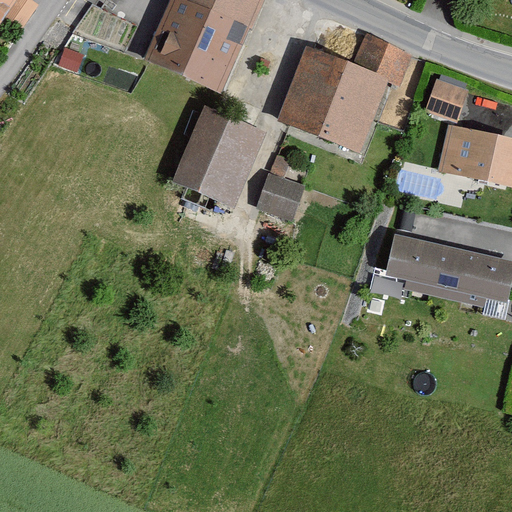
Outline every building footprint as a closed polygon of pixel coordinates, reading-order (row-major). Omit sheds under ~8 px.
[(0,0),(0,24),(18,0),(0,0)] [(264,0),(173,0),(146,66),(223,99),(264,0)] [(352,72),(306,56),(282,127),(364,154),(386,89),(399,93),(410,60),(362,44),(352,72)] [(464,97),(428,88),(421,115),(457,125),(464,97)] [(263,142),(205,118),(175,188),(233,212),(263,142)] [(511,148),(447,133),(437,177),(511,194),(511,148)] [(307,192),(268,178),(256,212),(295,225),(307,192)] [(511,273),(511,263),(395,236),(387,271),(506,298),(511,273)]
